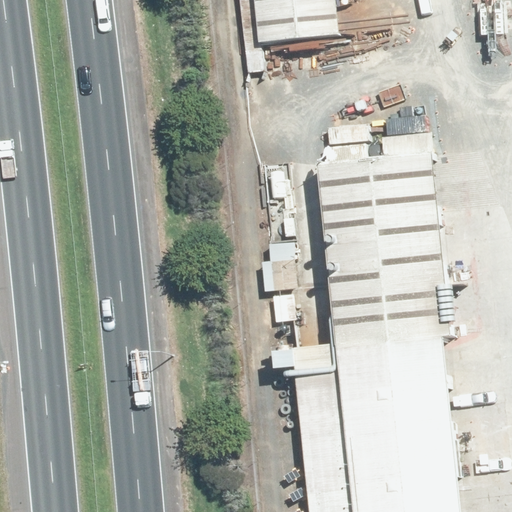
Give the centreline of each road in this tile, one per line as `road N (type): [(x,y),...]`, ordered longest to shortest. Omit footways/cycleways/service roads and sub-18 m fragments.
road 1 (motorway): [(54,511),(5,0)]
road 2 (motorway): [(91,0),(137,511)]
